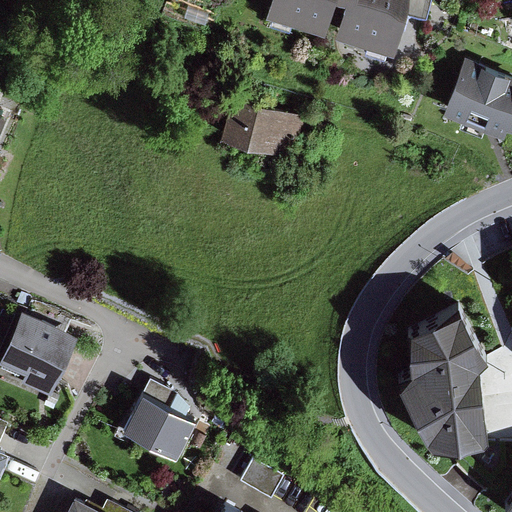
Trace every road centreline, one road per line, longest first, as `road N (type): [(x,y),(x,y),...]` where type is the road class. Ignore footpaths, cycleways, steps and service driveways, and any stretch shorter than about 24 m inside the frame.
road 1 (tertiary): [(511,193),(461,215),(401,262),(359,335),(357,386),(373,433),(450,511)]
road 2 (residential): [(0,272),(178,354)]
